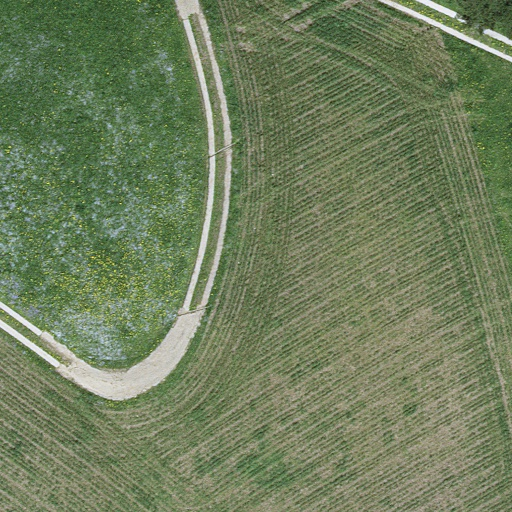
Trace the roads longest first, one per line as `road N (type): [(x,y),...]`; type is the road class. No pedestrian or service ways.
road 1 (track): [(0,307),(108,381),(141,379),(180,348),(212,250),(221,185),(218,112),(187,0)]
road 2 (track): [(401,0),(511,51)]
